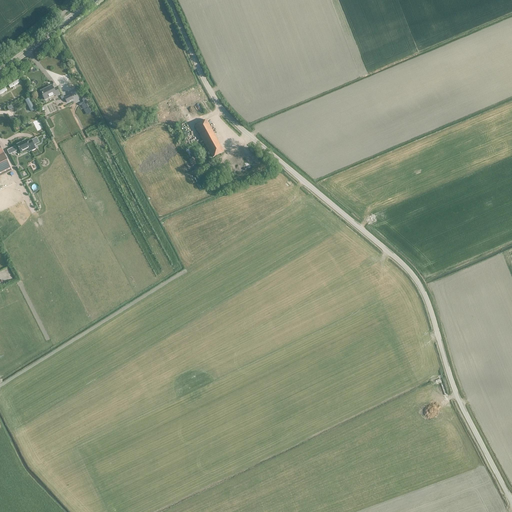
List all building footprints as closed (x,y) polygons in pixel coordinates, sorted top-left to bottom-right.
[(56,98),(60,96),(57,89),(54,91),(52,89),(49,91),(48,89),(41,93),(45,101),(55,96),(56,98)] [(71,96),(64,99),(66,104),(73,100),(71,96)] [(213,158),(224,152),(207,120),(195,126),(213,158)] [(16,145),(20,153),(29,148),(31,151),(36,149),(31,140),(27,142),(26,140),(16,145)] [(4,154),(0,155),(0,176),(12,171),(4,154)]
